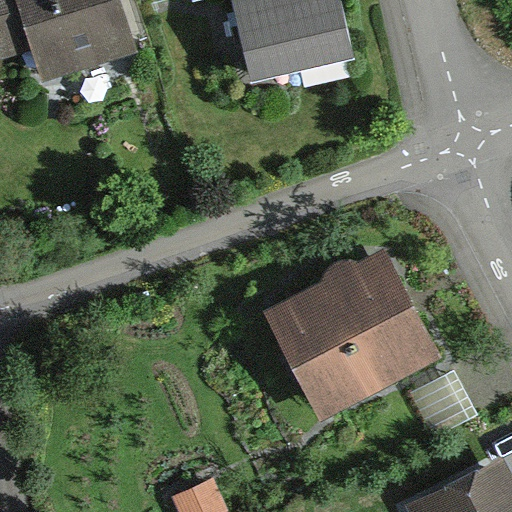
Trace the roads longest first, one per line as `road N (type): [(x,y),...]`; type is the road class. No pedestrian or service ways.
road 1 (residential): [(467,142),(0,307)]
road 2 (residential): [(430,0),(467,142)]
